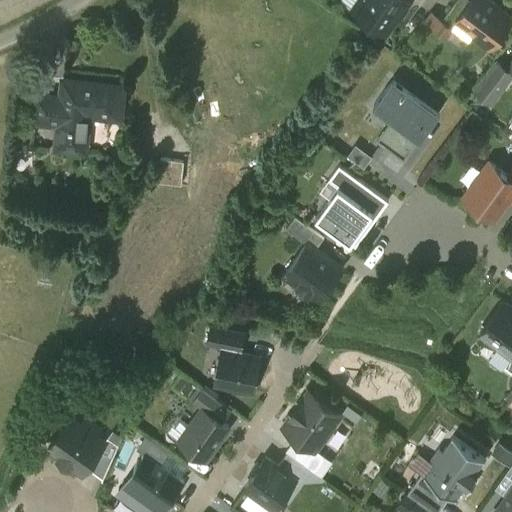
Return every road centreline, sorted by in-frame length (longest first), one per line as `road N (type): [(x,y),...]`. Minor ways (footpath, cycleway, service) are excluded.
road 1 (residential): [(196,511),(305,347)]
road 2 (residential): [(511,268),(400,223)]
